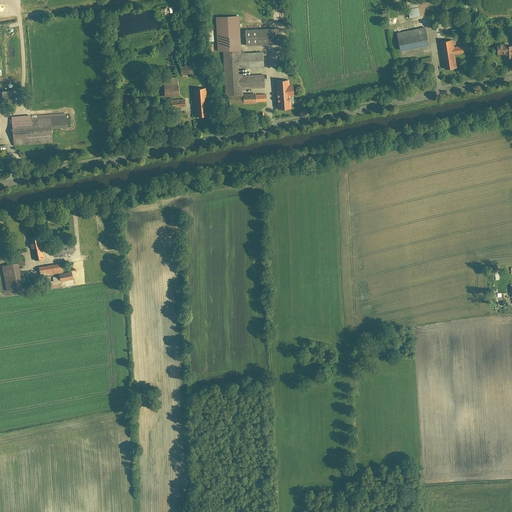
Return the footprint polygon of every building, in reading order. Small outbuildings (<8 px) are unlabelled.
[(426,0),(406,0),(410,17),(429,13),(426,0)] [(238,16),(217,17),(219,50),(223,50),(240,49),(238,16)] [(428,43),(425,27),(399,33),(402,49),(428,43)] [(276,28),(245,30),(246,45),(277,43),(276,28)] [(451,40),(440,42),(444,67),(455,65),(453,54),(468,51),(466,45),(452,47),(451,40)] [(511,58),(511,43),(511,44),(498,44),(498,55),(505,54),(505,58),(511,58)] [(240,49),(223,50),(226,95),(233,94),(241,94),(243,94),(243,88),(242,76),(241,68),(241,54),(240,49)] [(241,54),(241,68),(264,67),(263,52),(241,54)] [(192,65),(180,66),(180,74),(193,73),(192,65)] [(242,76),(243,88),(265,87),(264,74),(242,76)] [(177,77),(163,79),(165,96),(179,95),(177,77)] [(288,80),(276,81),(278,109),(291,108),(290,96),(293,96),(293,85),(289,85),(288,80)] [(206,88),(193,89),(195,116),(208,115),(206,88)] [(13,90),(2,91),(3,105),(14,104),(13,90)] [(241,104),(256,103),(256,102),(266,101),(266,93),(256,94),(256,93),(243,94),(241,94),(241,99),(241,104)] [(185,99),(173,100),(174,107),(185,106),(185,99)] [(12,117),(14,145),(52,142),(51,128),(68,126),(67,115),(31,118),(31,115),(12,117)] [(40,236),(30,237),(34,260),(44,258),(40,236)] [(72,243),(52,247),(54,256),(74,252),(72,243)] [(18,262),(2,266),(7,291),(23,288),(18,262)] [(61,263),(39,267),(41,276),(63,272),(61,263)] [(71,271),(59,274),(61,282),(73,279),(71,271)]
